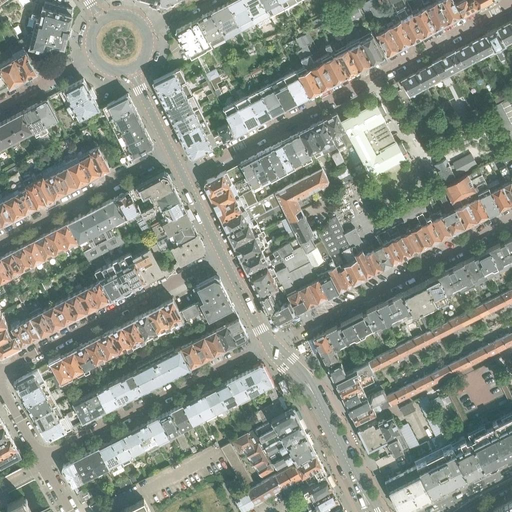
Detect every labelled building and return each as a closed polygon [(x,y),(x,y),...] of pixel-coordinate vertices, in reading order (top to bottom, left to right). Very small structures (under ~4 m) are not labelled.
[(255,21),(243,0),(232,0),(227,3),(241,28),(255,21)] [(269,14),(261,0),(243,0),(255,21),(258,28),(262,26),(261,24),(259,25),(256,20),(269,14)] [(283,6),(279,0),(261,0),(269,14),(283,6)] [(374,0),(368,0),(361,4),(365,12),(370,9),(380,27),(374,30),(387,53),(400,46),(389,25),(385,20),(374,0)] [(425,33),(413,9),(407,0),(390,0),(396,11),(412,40),(425,33)] [(438,26),(425,2),(423,0),(414,0),(418,6),(413,9),(425,33),(436,27),(438,26)] [(450,20),(439,0),(429,0),(425,2),(438,26),(450,20)] [(462,13),(456,1),(455,0),(439,0),(450,20),(461,14),(462,13)] [(462,13),(487,0),(457,0),(456,1),(462,13)] [(30,33),(19,39),(21,43),(24,48),(29,46),(45,50),(46,46),(51,47),(52,44),(53,44),(53,45),(54,45),(55,44),(64,47),(67,34),(68,35),(68,34),(70,27),(69,27),(72,14),(71,14),(73,8),(57,4),(45,1),(43,7),(40,19),(36,18),(36,20),(34,24),(32,34),(30,33)] [(202,16),(198,18),(211,43),(212,44),(225,37),(241,28),(227,3),(207,13),(202,16)] [(384,55),(371,31),(366,21),(361,24),(368,36),(362,39),(351,20),(362,14),(357,6),(344,13),(371,62),(378,58),(384,55)] [(335,14),(332,7),(322,13),(325,19),(335,14)] [(290,14),(287,8),(284,9),(287,15),(288,15),(289,18),(293,16),(291,13),(290,14)] [(412,40),(396,11),(390,14),(394,22),(389,25),(400,46),(412,40)] [(311,26),(325,19),(322,13),(319,15),(320,17),(313,21),(311,18),(308,20),(311,26)] [(371,62),(344,13),(332,19),(334,23),(337,28),(346,23),(357,42),(348,47),(359,68),(364,66),(371,62)] [(213,45),(211,43),(198,18),(191,22),(203,45),(205,49),(213,45)] [(511,39),(511,20),(497,28),(496,27),(496,28),(504,44),(511,39)] [(203,45),(191,22),(177,29),(176,30),(181,39),(177,40),(180,45),(183,43),(188,52),(188,53),(189,53),(191,57),(205,49),(203,45)] [(504,44),(496,28),(486,33),(485,33),(485,34),(484,35),(492,50),(504,44)] [(301,35),(296,38),(296,39),(297,42),(301,49),(322,88),(329,84),(334,82),(321,57),(314,61),(310,55),(311,54),(306,44),(301,35)] [(492,50),(484,35),(467,44),(471,52),(476,49),(480,57),(492,50)] [(37,71),(24,48),(21,43),(16,45),(18,50),(12,53),(14,56),(25,77),(37,71)] [(329,53),(321,57),(334,82),(339,79),(338,79),(346,75),(335,54),(330,44),(328,45),(325,46),(329,53)] [(480,57),(476,49),(471,52),(467,44),(455,50),(464,66),(480,57)] [(348,47),(335,54),(346,75),(354,71),(359,68),(348,47)] [(320,85),(301,49),(297,52),(306,69),(298,74),(309,95),(314,92),(322,88),(320,85)] [(464,66),(455,50),(455,49),(453,50),(454,50),(443,56),(447,64),(444,66),(448,74),(458,69),(459,71),(459,73),(464,82),(466,85),(472,82),(465,70),(466,70),(464,66)] [(505,59),(500,49),(495,52),(500,61),(505,59)] [(25,77),(14,56),(0,63),(0,70),(5,81),(6,81),(9,86),(10,85),(24,78),(25,78),(25,77)] [(448,74),(444,66),(447,64),(443,56),(433,61),(433,60),(432,61),(433,62),(441,78),(448,74)] [(441,78),(433,62),(419,70),(423,77),(419,80),(423,87),(431,83),(432,85),(434,84),(433,82),(441,78)] [(185,81),(179,68),(153,80),(159,93),(182,83),(185,81)] [(219,74),(216,68),(211,71),(206,73),(205,71),(203,73),(205,77),(207,75),(210,79),(219,74)] [(309,95),(298,74),(295,69),(283,75),(296,101),(309,95)] [(423,87),(419,80),(423,77),(419,70),(403,78),(401,79),(410,94),(423,87)] [(296,101),(283,75),(271,81),(285,107),(296,101)] [(92,93),(89,89),(84,78),(63,89),(59,91),(67,106),(92,93)] [(285,107),(271,81),(259,88),(273,114),(285,107)] [(188,95),(182,83),(159,93),(166,106),(188,95)] [(273,114),(259,88),(246,94),(260,121),(273,114)] [(100,107),(92,93),(67,106),(75,120),(87,114),(89,118),(99,112),(97,109),(100,107)] [(108,118),(134,105),(128,93),(103,105),(103,106),(102,106),(108,118)] [(260,121),(246,94),(234,101),(248,127),(260,121)] [(194,107),(188,95),(166,106),(172,119),(194,107)] [(58,118),(47,97),(35,104),(46,124),(58,118)] [(248,127),(234,101),(222,107),(236,134),(248,127)] [(472,102),(468,104),(471,110),(476,107),(474,103),(473,103),(472,102)] [(397,144),(392,135),(382,115),(386,113),(387,113),(386,112),(382,104),(381,103),(381,104),(376,106),(376,105),(375,105),(373,105),(342,121),(353,143),(369,174),(371,173),(372,174),(373,174),(399,160),(400,159),(399,158),(401,157),(401,156),(402,155),(402,153),(406,151),(406,152),(407,151),(407,150),(406,150),(402,142),(402,141),(401,141),(401,142),(397,144)] [(503,108),(500,103),(491,108),(493,113),(503,108)] [(46,124),(35,104),(23,110),(33,130),(33,131),(36,135),(48,128),(46,124)] [(141,118),(134,105),(108,118),(109,119),(106,120),(107,122),(110,120),(115,131),(141,118)] [(201,120),(194,107),(172,119),(178,131),(201,120)] [(506,113),(503,108),(493,113),(496,118),(506,113)] [(7,119),(0,122),(0,135),(5,145),(6,144),(6,143),(11,140),(11,141),(21,136),(26,133),(26,132),(30,130),(31,131),(33,130),(23,110),(11,117),(7,119)] [(337,112),(323,119),(337,148),(345,144),(348,148),(352,146),(351,144),(353,143),(342,121),(337,112)] [(508,118),(506,113),(496,118),(498,123),(508,118)] [(438,121),(431,125),(433,130),(438,128),(438,127),(443,125),(439,117),(437,118),(438,121)] [(152,141),(141,118),(115,131),(116,134),(114,135),(115,137),(118,136),(126,153),(118,157),(121,162),(150,147),(151,146),(152,145),(153,143),(152,141)] [(511,123),(508,118),(498,123),(501,127),(511,123)] [(320,121),(310,126),(323,151),(323,152),(329,149),(337,162),(343,159),(337,148),(323,119),(320,121)] [(207,132),(201,120),(178,131),(185,144),(207,132)] [(234,135),(231,129),(227,122),(217,127),(220,133),(210,139),(213,145),(217,143),(215,139),(217,138),(219,142),(234,135)] [(511,127),(511,125),(511,123),(501,127),(503,132),(511,127)] [(323,151),(310,126),(298,132),(290,136),(304,163),(309,175),(322,168),(316,155),(323,151)] [(511,134),(511,127),(503,132),(506,137),(511,134)] [(213,145),(210,139),(207,132),(185,144),(189,153),(190,155),(192,155),(194,155),(195,155),(213,145)] [(304,163),(290,136),(282,141),(281,141),(295,168),(304,163)] [(295,168),(281,141),(274,145),(288,172),(295,168)] [(288,172),(274,145),(266,149),(280,176),(288,172)] [(98,146),(89,150),(100,173),(101,173),(110,168),(107,162),(98,146)] [(280,176),(266,149),(257,154),(271,181),(280,176)] [(100,173),(89,150),(77,156),(89,179),(100,173)] [(116,165),(108,150),(104,152),(109,161),(112,167),(116,165)] [(271,181),(257,154),(249,158),(263,185),(271,181)] [(445,180),(477,164),(471,154),(453,163),(455,167),(451,169),(446,159),(435,164),(443,181),(445,180)] [(89,179),(77,156),(66,163),(77,185),(89,179)] [(263,185),(249,158),(240,163),(253,187),(254,190),(263,185)] [(77,185),(66,163),(64,159),(52,166),(66,191),(77,185)] [(205,181),(205,182),(205,184),(205,185),(210,194),(245,176),(238,164),(223,172),(223,171),(207,180),(205,181)] [(346,165),(334,171),(339,180),(351,174),(346,165)] [(37,206),(23,180),(16,166),(4,172),(12,187),(25,212),(37,206)] [(52,166),(41,171),(54,197),(66,191),(52,166)] [(499,209),(489,188),(481,173),(485,172),(482,166),(468,173),(477,191),(480,196),(489,215),(499,209)] [(511,202),(511,178),(508,171),(506,166),(500,170),(503,177),(504,177),(506,180),(505,181),(506,183),(501,185),(510,204),(511,202)] [(276,191),(275,192),(281,204),(283,208),(284,210),(287,217),(294,231),(300,241),(311,234),(313,233),(312,230),(304,213),(301,208),(314,202),(309,192),(320,186),(324,193),(324,192),(324,191),(326,183),(327,183),(328,179),(322,168),(309,175),(301,179),(293,183),(289,185),(285,187),(276,191)] [(41,171),(32,175),(46,201),(54,197),(41,171)] [(152,198),(175,187),(168,173),(163,171),(139,184),(129,190),(137,206),(138,205),(142,203),(152,198)] [(489,215),(480,196),(470,201),(470,198),(469,195),(477,191),(468,173),(456,180),(477,220),(489,215)] [(46,201),(32,175),(23,180),(37,206),(46,201)] [(245,176),(210,194),(214,202),(213,202),(215,206),(216,207),(238,195),(251,188),(245,176)] [(477,220),(456,180),(444,186),(455,208),(452,210),(461,228),(477,220)] [(510,204),(501,185),(500,182),(489,188),(499,209),(510,204)] [(12,187),(1,193),(13,218),(25,212),(12,187)] [(156,210),(161,208),(180,198),(175,187),(152,198),(154,202),(145,207),(142,203),(138,205),(141,211),(143,215),(144,216),(156,210)] [(238,195),(216,207),(222,219),(245,208),(257,201),(251,188),(238,195)] [(141,211),(138,205),(137,206),(129,190),(125,192),(118,195),(118,196),(115,197),(113,198),(124,218),(125,217),(127,220),(135,216),(143,230),(149,226),(144,216),(143,215),(141,211)] [(266,191),(257,196),(259,200),(268,196),(266,191)] [(461,228),(452,210),(443,191),(437,194),(446,213),(442,215),(451,233),(461,228)] [(245,208),(222,219),(228,232),(251,219),(266,211),(262,203),(269,200),(273,208),(281,204),(275,192),(268,196),(259,200),(257,201),(245,208)] [(1,193),(0,193),(0,220),(2,224),(13,218),(1,193)] [(440,239),(431,220),(430,218),(426,220),(422,212),(426,210),(419,196),(397,208),(404,221),(416,215),(419,223),(420,223),(421,225),(431,244),(440,239)] [(113,198),(103,203),(115,226),(123,222),(121,219),(124,218),(113,198)] [(186,210),(180,198),(161,208),(167,220),(186,210)] [(123,242),(121,238),(103,203),(67,222),(78,241),(88,260),(118,244),(123,242)] [(228,232),(230,236),(234,244),(257,232),(257,234),(262,231),(261,230),(257,223),(262,220),(262,219),(283,208),(281,204),(273,208),(266,211),(251,219),(228,232)] [(156,240),(192,221),(186,210),(167,220),(162,222),(161,222),(152,227),(150,228),(151,229),(156,238),(156,240)] [(451,233),(442,215),(441,212),(435,215),(436,218),(431,220),(440,239),(451,233)] [(353,283),(365,277),(343,233),(345,233),(336,215),(332,218),(330,219),(327,224),(320,231),(318,233),(322,242),(330,255),(341,251),(347,262),(343,264),(343,265),(353,283)] [(152,227),(161,222),(159,219),(150,223),(152,227)] [(172,246),(198,233),(192,221),(156,240),(158,243),(159,245),(161,248),(162,251),(172,246)] [(67,247),(78,241),(67,222),(57,227),(67,247)] [(431,244),(421,225),(420,223),(419,223),(415,225),(416,228),(411,231),(420,249),(431,244)] [(67,247),(57,227),(46,233),(56,252),(67,247)] [(345,233),(343,233),(365,277),(374,273),(363,250),(366,249),(362,241),(355,228),(345,233)] [(420,249),(411,231),(410,228),(406,230),(404,228),(399,231),(405,244),(410,254),(420,249)] [(156,238),(151,229),(146,232),(151,241),(156,238)] [(270,259),(268,254),(270,253),(267,245),(241,258),(249,275),(282,255),(293,248),(301,243),(300,241),(294,231),(290,233),(289,234),(292,239),(289,241),(286,240),(284,241),(282,242),(281,245),(272,251),(274,254),(271,256),(272,258),(270,259)] [(405,244),(399,231),(398,231),(394,233),(395,235),(397,238),(382,245),(392,264),(410,254),(405,244)] [(134,232),(121,238),(123,242),(125,241),(136,235),(134,232)] [(241,258),(267,245),(263,237),(260,239),(257,234),(257,232),(234,244),(241,258)] [(56,252),(46,233),(35,239),(45,258),(56,252)] [(203,250),(204,246),(198,233),(172,246),(180,262),(203,250)] [(316,245),(311,234),(300,241),(301,243),(305,251),(305,252),(316,245)] [(511,236),(504,241),(504,242),(500,244),(499,243),(488,249),(497,267),(502,264),(503,261),(511,256),(511,236)] [(45,258),(35,239),(23,245),(33,264),(45,258)] [(345,287),(334,264),(331,258),(330,255),(322,242),(316,245),(324,261),(323,262),(328,273),(337,291),(345,287)] [(317,274),(316,272),(315,272),(310,261),(305,252),(305,251),(301,243),(293,248),(295,253),(293,255),(298,266),(298,267),(316,302),(327,296),(318,277),(318,278),(317,274)] [(33,264),(23,245),(12,251),(22,270),(33,264)] [(392,264),(382,245),(373,249),(383,268),(392,264)] [(383,268),(373,249),(372,246),(366,249),(363,250),(374,273),(383,268)] [(162,271),(150,247),(133,256),(145,280),(162,271)] [(316,302),(298,267),(298,266),(293,255),(295,253),(293,248),(282,255),(291,276),(307,307),(316,302)] [(497,267),(488,249),(463,261),(472,280),(476,277),(477,274),(490,268),(493,269),(497,267)] [(22,270),(12,251),(0,257),(10,276),(22,270)] [(145,280),(133,256),(130,251),(119,257),(134,286),(145,280)] [(260,296),(275,288),(281,284),(280,281),(291,276),(282,255),(249,275),(260,296)] [(0,281),(10,276),(0,257),(0,256),(0,281)] [(134,286),(119,257),(112,261),(107,264),(122,292),(134,286)] [(472,280),(463,261),(437,274),(447,292),(450,291),(453,296),(471,287),(468,282),(472,280)] [(353,283),(343,265),(342,266),(339,262),(334,264),(345,287),(353,283)] [(122,292),(107,264),(94,270),(95,272),(99,279),(110,299),(122,292)] [(337,291),(328,273),(324,275),(322,271),(317,274),(318,278),(318,277),(327,296),(337,291)] [(447,292),(437,274),(425,281),(436,301),(444,296),(443,294),(447,292)] [(195,302),(224,287),(219,278),(219,277),(214,276),(190,288),(193,294),(191,294),(195,302)] [(307,307),(291,276),(280,281),(281,284),(285,292),(295,312),(307,307)] [(110,299),(99,279),(88,285),(99,304),(110,299)] [(436,302),(436,301),(425,281),(408,290),(403,292),(404,292),(405,293),(404,293),(414,312),(415,313),(418,311),(427,331),(432,328),(423,309),(428,307),(431,313),(439,308),(436,303),(436,302)] [(99,304),(88,285),(77,291),(87,311),(99,304)] [(186,318),(229,296),(224,287),(195,302),(181,309),(186,318)] [(263,303),(278,295),(275,288),(260,296),(263,303)] [(511,300),(511,293),(510,289),(501,293),(508,307),(510,306),(508,302),(511,300)] [(87,311),(77,291),(65,297),(76,317),(87,311)] [(295,312),(285,292),(278,295),(263,303),(267,311),(272,321),(274,321),(275,322),(276,322),(295,312)] [(414,312),(404,293),(405,293),(404,292),(403,292),(377,305),(386,323),(389,322),(392,327),(415,316),(413,313),(415,313),(414,312)] [(508,307),(501,293),(492,297),(497,308),(504,304),(506,308),(508,307)] [(247,333),(229,296),(186,318),(188,322),(186,323),(189,328),(220,312),(226,323),(236,343),(245,338),(247,337),(247,336),(247,334),(247,333)] [(76,317),(65,297),(53,303),(64,323),(76,317)] [(173,297),(159,305),(170,327),(184,319),(179,310),(173,297)] [(497,308),(492,297),(485,301),(492,315),(493,314),(491,311),(497,308)] [(492,315),(485,301),(476,306),(481,316),(487,313),(489,316),(492,315)] [(64,323),(53,303),(42,309),(53,329),(64,323)] [(159,305),(146,311),(158,333),(170,327),(159,305)] [(386,323),(377,305),(351,318),(360,336),(366,333),(367,331),(379,324),(382,325),(386,323)] [(481,316),(476,306),(467,310),(474,324),(476,323),(474,319),(481,316)] [(35,313),(31,315),(41,335),(53,329),(42,309),(41,307),(34,310),(35,313)] [(474,324),(467,310),(458,315),(463,325),(470,322),(472,325),(474,324)] [(146,311),(133,318),(145,340),(158,333),(146,311)] [(463,325),(458,315),(449,319),(456,333),(458,332),(456,328),(463,325)] [(39,336),(29,317),(19,322),(18,323),(29,342),(39,336)] [(133,318),(121,324),(131,344),(132,347),(139,343),(145,340),(133,318)] [(360,336),(351,318),(325,331),(332,344),(335,349),(340,347),(340,344),(353,337),(356,338),(360,336)] [(456,333),(449,319),(440,324),(446,334),(452,330),(454,334),(456,333)] [(18,320),(11,324),(12,326),(11,327),(15,334),(13,335),(20,346),(29,342),(18,323),(19,322),(18,320)] [(236,343),(226,323),(214,329),(224,349),(236,343)] [(131,344),(121,324),(109,331),(119,350),(126,346),(128,349),(132,347),(131,344)] [(412,336),(406,324),(403,325),(405,330),(409,337),(412,336)] [(440,324),(432,328),(439,342),(441,341),(439,337),(446,334),(440,324)] [(0,341),(12,335),(6,325),(0,327),(0,341)] [(439,342),(432,328),(427,331),(423,333),(428,343),(430,342),(435,339),(437,343),(439,342)] [(224,349),(214,329),(203,335),(213,355),(224,349)] [(119,350),(109,331),(98,337),(108,356),(119,350)] [(332,344),(325,331),(308,340),(314,353),(320,350),(332,344)] [(511,343),(511,336),(510,332),(504,336),(502,332),(500,333),(507,347),(511,343)] [(428,343),(423,333),(413,338),(420,351),(422,350),(420,346),(428,343)] [(507,347),(500,333),(498,334),(500,338),(493,341),(498,351),(507,347)] [(20,346),(13,335),(12,336),(12,335),(0,341),(0,354),(2,355),(3,355),(6,353),(20,346)] [(213,355),(203,335),(193,339),(203,359),(213,355)] [(108,356),(98,337),(86,343),(96,362),(108,356)] [(420,351),(413,338),(404,342),(409,352),(416,349),(418,352),(420,351)] [(203,359),(193,339),(180,346),(191,366),(203,359)] [(498,351),(493,341),(486,344),(485,341),(483,342),(489,355),(498,351)] [(409,352),(404,342),(395,347),(402,360),(404,359),(403,355),(409,352)] [(489,355),(483,342),(481,343),(482,347),(476,349),(481,359),(489,355)] [(86,343),(74,349),(85,372),(90,369),(88,366),(96,362),(86,343)] [(166,347),(154,353),(167,378),(191,366),(180,346),(180,345),(177,346),(178,347),(174,349),(172,344),(166,347)] [(339,358),(335,349),(332,344),(320,350),(327,364),(339,358)] [(402,360),(395,347),(386,351),(391,361),(398,358),(400,361),(402,360)] [(74,349),(62,355),(72,374),(76,372),(78,376),(85,372),(74,349)] [(481,359),(476,349),(469,353),(467,350),(465,351),(471,364),(481,359)] [(391,361),(386,351),(378,356),(384,369),(387,368),(385,364),(391,361)] [(471,364),(465,351),(463,352),(464,356),(457,359),(462,369),(471,364)] [(138,368),(133,370),(143,390),(167,378),(154,353),(142,359),(135,362),(138,368)] [(72,374),(62,355),(54,360),(54,359),(50,362),(56,374),(60,381),(72,374)] [(384,369),(378,356),(368,360),(373,369),(373,370),(374,370),(380,367),(382,370),(384,369)] [(505,364),(501,356),(499,357),(498,357),(495,359),(499,368),(505,364)] [(339,358),(327,364),(333,378),(346,371),(339,358)] [(462,369),(457,359),(451,362),(449,359),(447,360),(454,373),(462,369)] [(337,386),(373,369),(368,360),(346,371),(333,378),(337,386)] [(454,373),(447,360),(445,361),(446,365),(440,368),(444,378),(454,373)] [(501,373),(496,362),(492,365),(497,375),(501,373)] [(274,387),(263,365),(259,364),(253,367),(253,368),(250,369),(261,390),(262,393),(274,387)] [(44,380),(37,368),(18,379),(16,380),(16,382),(16,383),(16,384),(21,392),(44,380)] [(444,378),(440,368),(433,371),(431,368),(429,369),(436,382),(444,378)] [(261,390),(250,369),(240,374),(250,395),(261,390)] [(362,386),(378,379),(374,370),(373,370),(373,369),(337,386),(342,396),(362,386)] [(436,382),(429,369),(427,370),(429,374),(422,377),(427,387),(436,382)] [(118,371),(121,377),(131,396),(143,390),(133,370),(127,373),(125,370),(121,372),(120,370),(118,371)] [(506,382),(501,373),(497,375),(501,384),(506,382)] [(62,385),(60,381),(56,374),(51,376),(58,388),(62,385)] [(104,375),(108,383),(118,403),(131,396),(121,377),(111,382),(107,374),(104,375)] [(250,395),(240,374),(228,380),(238,401),(250,395)] [(427,387),(422,377),(415,380),(414,377),(411,378),(418,391),(427,387)] [(418,391),(411,378),(409,379),(411,383),(404,386),(409,396),(418,391)] [(44,380),(21,392),(25,400),(27,404),(46,394),(50,392),(44,380)] [(238,401),(228,380),(227,381),(217,386),(227,407),(238,401)] [(284,381),(281,383),(285,392),(289,390),(284,381)] [(99,382),(94,384),(96,389),(107,409),(111,406),(118,403),(108,383),(101,387),(99,382)] [(510,391),(506,382),(501,384),(506,393),(510,391)] [(386,396),(386,395),(383,388),(381,384),(365,392),(364,389),(362,386),(342,396),(344,399),(345,402),(351,414),(371,404),(386,396)] [(454,396),(449,385),(445,388),(450,398),(454,396)] [(227,407),(217,386),(206,392),(216,413),(226,408),(228,412),(230,411),(227,407)] [(409,396),(404,386),(397,389),(395,386),(393,387),(400,400),(409,396)] [(263,422),(285,411),(278,397),(278,396),(278,395),(274,387),(262,393),(264,397),(270,394),(273,401),(272,401),(272,402),(273,402),(257,411),(263,422)] [(400,400),(393,387),(391,388),(393,392),(386,395),(386,396),(391,405),(400,400)] [(96,389),(85,394),(95,415),(107,409),(96,389)] [(46,394),(27,404),(28,405),(33,415),(53,405),(56,403),(50,392),(46,394)] [(216,413),(206,392),(195,398),(205,418),(216,413)] [(85,394),(72,401),(76,409),(82,421),(95,415),(85,394)] [(376,413),(391,405),(386,396),(371,404),(351,414),(356,423),(376,413)] [(417,400),(436,437),(446,432),(427,396),(417,400)] [(459,405),(454,396),(450,398),(455,407),(459,405)] [(205,418),(195,398),(183,404),(193,424),(205,418)] [(415,409),(411,401),(400,407),(404,415),(415,409)] [(53,405),(33,415),(40,427),(63,415),(56,403),(53,405)] [(193,424),(183,404),(182,404),(172,409),(182,430),(193,424)] [(464,414),(459,405),(455,407),(459,416),(464,414)] [(262,439),(299,418),(295,410),(290,408),(289,409),(285,411),(263,422),(255,427),(262,439)] [(182,430),(172,409),(160,415),(170,435),(175,433),(182,448),(190,445),(183,432),(178,435),(177,432),(182,430)] [(511,413),(511,412),(492,422),(489,421),(478,427),(477,429),(478,432),(473,434),(474,437),(470,439),(472,443),(485,469),(502,460),(511,455),(511,413)] [(469,425),(464,414),(459,416),(465,427),(469,425)] [(63,415),(40,427),(45,436),(46,438),(48,438),(49,438),(50,438),(71,427),(64,415),(63,415)] [(160,415),(147,422),(157,442),(158,441),(160,446),(172,440),(170,435),(160,415)] [(402,434),(395,420),(392,415),(378,422),(377,421),(375,420),(385,439),(386,442),(402,434)] [(262,439),(258,441),(263,450),(265,453),(305,430),(299,418),(262,439)] [(385,439),(375,420),(374,420),(358,428),(368,448),(382,441),(385,439)] [(147,422),(136,428),(146,448),(148,452),(161,446),(160,446),(158,441),(157,442),(147,422)] [(4,423),(0,424),(0,440),(10,435),(4,423)] [(410,449),(419,445),(408,423),(399,427),(410,449)] [(258,441),(262,439),(255,427),(232,440),(239,452),(244,449),(258,441)] [(146,448),(136,428),(123,434),(133,454),(134,454),(146,448)] [(305,430),(265,453),(268,459),(274,468),(288,460),(291,464),(315,451),(305,430)] [(123,434),(111,440),(124,465),(136,459),(134,454),(133,454),(123,434)] [(408,447),(402,434),(386,442),(385,439),(382,441),(388,454),(392,452),(393,454),(408,447)] [(0,440),(0,455),(17,446),(10,435),(0,440)] [(485,469),(472,443),(468,445),(467,443),(469,442),(466,437),(465,438),(464,436),(458,439),(460,441),(452,445),(452,446),(468,478),(485,469)] [(111,440),(99,447),(110,469),(111,472),(124,466),(124,465),(111,440)] [(263,450),(258,441),(244,449),(249,457),(263,450)] [(255,483),(231,442),(220,447),(245,489),(255,483)] [(17,446),(0,455),(0,465),(14,458),(21,454),(17,446)] [(110,469),(99,447),(99,446),(86,453),(97,473),(104,469),(105,471),(110,469)] [(468,478),(452,446),(442,451),(443,452),(443,451),(445,456),(437,460),(435,456),(435,455),(430,457),(432,463),(419,469),(432,496),(468,478)] [(265,453),(263,450),(249,457),(250,458),(255,466),(268,459),(265,453)] [(304,485),(320,476),(326,473),(315,451),(291,464),(276,473),(284,486),(290,496),(300,491),(299,490),(297,486),(303,482),(304,485)] [(97,473),(86,453),(74,459),(73,459),(83,480),(97,473)] [(83,480),(73,459),(63,464),(62,468),(64,472),(72,485),(72,486),(83,480)] [(262,475),(274,468),(268,459),(255,466),(260,475),(262,475)] [(432,496),(419,469),(417,465),(412,468),(385,481),(386,484),(399,511),(400,511),(406,509),(432,496)] [(270,494),(273,492),(277,490),(282,498),(286,496),(282,487),(284,486),(276,473),(259,483),(234,497),(242,509),(270,494)] [(137,482),(133,474),(129,476),(130,479),(133,485),(137,482)] [(320,493),(333,487),(327,476),(320,479),(299,490),(300,491),(303,498),(305,501),(320,493)] [(130,479),(119,484),(122,489),(132,484),(130,479)] [(93,496),(88,486),(78,492),(79,493),(77,495),(81,502),(82,502),(85,500),(93,496)] [(313,511),(323,507),(338,499),(333,487),(320,493),(305,501),(310,511),(313,511)] [(30,511),(23,496),(7,504),(11,511),(30,511)] [(150,511),(144,499),(124,509),(119,511),(150,511)]
